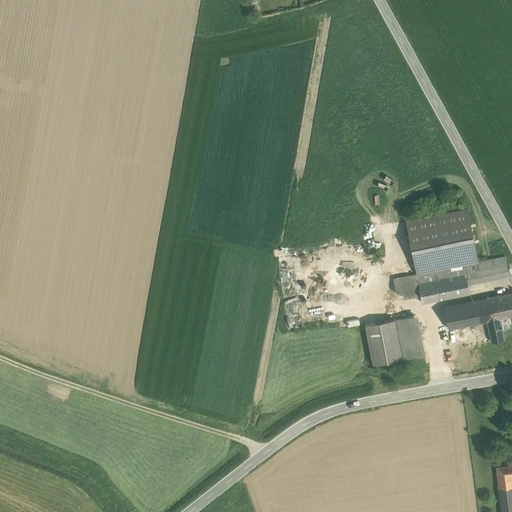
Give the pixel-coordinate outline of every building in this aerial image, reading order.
[(467,208),(406,220),(417,273),(464,264),(478,261),(467,208)] [(505,255),(478,261),(482,280),(509,274),(505,255)] [(478,261),(464,264),(468,282),(482,280),(478,261)] [(417,273),(416,273),(420,290),(422,302),(470,292),(468,282),(464,264),(417,273)] [(416,273),(399,277),(402,292),(403,294),(420,290),(416,273)] [(399,277),(393,278),(396,293),(402,292),(399,277)] [(511,291),(496,295),(500,317),(511,314),(511,291)] [(496,295),(444,306),(448,328),(487,320),(491,342),(505,339),(500,317),(496,295)] [(417,314),(396,318),(403,357),(424,353),(417,314)] [(396,318),(365,324),(372,363),(403,357),(396,318)] [(511,464),(496,466),(500,495),(511,493),(511,464)] [(511,511),(511,493),(500,495),(501,511),(511,511)]
